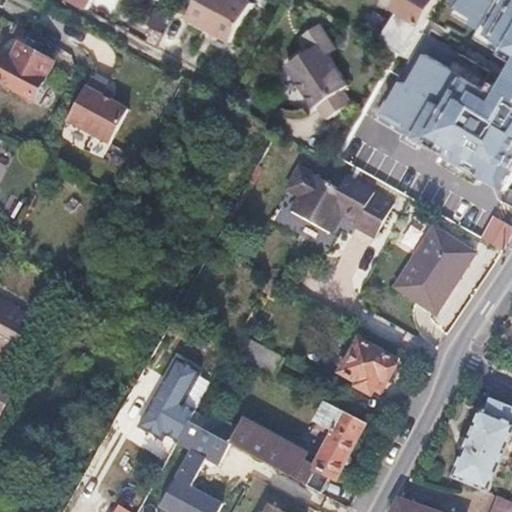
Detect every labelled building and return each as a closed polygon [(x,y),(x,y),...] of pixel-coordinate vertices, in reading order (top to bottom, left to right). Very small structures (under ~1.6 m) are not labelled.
[(91,0),(69,0),(87,9),(91,0)] [(254,0),(253,0),(198,0),(189,17),(206,26),(206,25),(217,30),(216,32),(233,41),(254,0)] [(511,0),(460,0),(453,17),(475,32),(470,37),(505,61),(489,91),(423,54),(407,80),(398,81),(372,120),(496,189),(511,156),(511,0)] [(437,0),(401,0),(397,8),(398,9),(414,18),(402,38),(388,30),(380,42),(396,51),(403,55),(437,0)] [(414,18),(398,9),(379,41),(380,42),(388,30),(402,38),(414,18)] [(311,49),(287,65),(314,107),(319,105),(327,118),(351,102),(343,89),(349,85),(329,53),(338,47),(322,23),(303,36),(311,49)] [(206,26),(204,29),(215,34),(216,32),(217,30),(206,25),(206,26)] [(9,61),(5,59),(0,68),(0,83),(31,101),(52,63),(18,45),(9,61)] [(104,85),(88,76),(65,120),(109,144),(127,110),(108,101),(99,96),(102,89),(104,85)] [(112,95),(102,89),(99,96),(108,101),(112,95)] [(325,177),(299,162),(286,185),(300,192),(291,208),(303,215),(325,177)] [(339,185),(325,177),(303,215),(329,230),(338,215),(343,206),(358,215),(353,223),(374,235),(392,202),(344,176),(339,185)] [(0,194),(0,211),(17,221),(24,208),(0,194)] [(14,227),(0,219),(0,233),(8,238),(14,227)] [(469,252),(424,226),(389,288),(434,313),(469,252)] [(278,281),(269,276),(261,289),(270,294),(278,281)] [(0,340),(15,348),(17,343),(31,350),(51,315),(51,314),(35,305),(33,309),(0,291),(0,340)] [(237,333),(227,349),(271,374),(281,357),(237,333)] [(394,361),(356,340),(338,372),(356,382),(357,389),(364,393),(371,390),(377,380),(382,383),(394,361)] [(175,357),(158,388),(173,396),(181,401),(198,370),(175,357)] [(173,396),(158,388),(138,426),(162,440),(164,435),(156,430),(173,396)] [(181,401),(173,396),(156,430),(164,435),(175,441),(187,421),(194,408),(181,401)] [(484,412),(479,410),(449,478),(486,494),(511,432),(511,407),(490,399),(484,412)] [(333,431),(329,439),(319,458),(312,469),(306,465),(302,463),(301,465),(268,446),(260,461),(323,495),(363,423),(325,403),(315,421),(333,431)] [(302,463),(306,465),(308,457),(242,420),(229,444),(260,461),(268,446),(301,465),(302,463)] [(229,444),(187,421),(175,441),(218,465),(229,444)] [(329,439),(320,435),(310,453),(319,458),(329,439)] [(135,511),(142,500),(131,494),(120,511),(135,511)] [(511,511),(511,501),(497,495),(490,511),(511,511)] [(435,511),(398,496),(391,511),(445,511),(443,511),(442,511),(435,511)]
